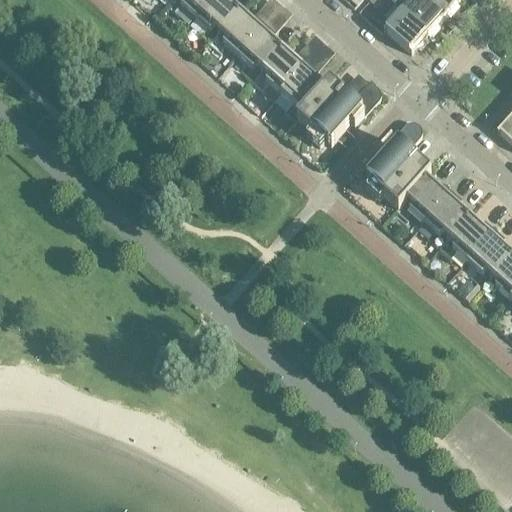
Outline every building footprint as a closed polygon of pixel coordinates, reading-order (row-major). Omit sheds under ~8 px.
[(156,0),(166,9),(173,0),(156,0)] [(173,0),(166,9),(178,19),(181,16),(178,12),(181,8),(195,20),(213,0),(173,0)] [(231,0),(213,0),(195,20),(208,32),(204,36),(201,33),(198,36),(210,47),(238,15),(227,5),(231,0)] [(277,34),(293,17),(274,0),(272,0),(258,16),(277,34)] [(384,1),(383,0),(372,0),(369,4),(375,10),(384,1)] [(442,22),(417,0),(400,0),(393,8),(400,16),(427,39),(442,22)] [(451,0),(417,0),(442,22),(458,5),(451,0)] [(250,25),(238,15),(210,47),(221,57),(224,54),(221,51),(224,47),(238,59),(265,28),(255,19),(250,25)] [(400,16),(385,33),(383,34),(385,36),(386,34),(411,57),(427,39),(400,16)] [(276,37),(265,28),(238,59),(251,70),(247,75),(244,72),(241,75),(252,85),(281,53),(270,43),(276,37)] [(293,63),(281,53),(252,85),(264,96),(267,92),(263,89),(267,85),(281,97),(308,66),(298,57),(293,63)] [(318,76),(308,66),(281,97),(293,109),(290,113),(286,110),(283,113),(295,124),(297,122),(330,86),(329,85),(324,91),(313,81),(318,76)] [(352,106),(330,86),(297,122),(317,140),(318,139),(331,150),(350,128),(355,132),(379,106),(380,104),(381,100),(380,97),(373,90),(370,90),(366,91),(364,92),(352,106)] [(511,119),(497,136),(498,137),(499,136),(511,147),(511,119)] [(405,130),(389,147),(381,156),(386,160),(366,182),(379,193),(378,195),(397,212),(430,176),(408,156),(420,142),(422,139),(422,136),(421,133),(414,127),(411,127),(408,128),(405,130)] [(431,176),(430,176),(397,212),(396,214),(408,225),(411,221),(407,218),(411,214),(424,226),(451,195),(441,186),(436,192),(426,182),(431,176)] [(462,204),(451,195),(424,226),(437,238),(434,242),(430,239),(427,242),(439,252),(468,220),(457,210),(462,204)] [(479,230),(468,220),(439,252),(451,263),(454,260),(450,257),(454,253),(467,264),(494,233),(484,224),(479,230)] [(505,243),(494,233),(467,264),(480,276),(477,280),(473,277),(470,281),(482,291),(511,259),(499,249),(505,243)] [(511,259),(482,291),(493,302),(496,298),(493,295),(497,291),(510,303),(511,300),(511,259)]
